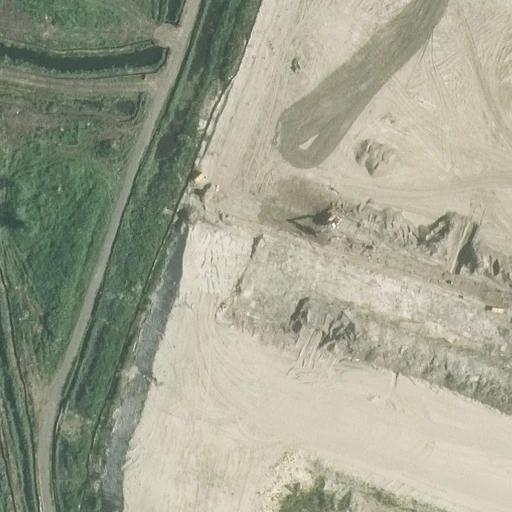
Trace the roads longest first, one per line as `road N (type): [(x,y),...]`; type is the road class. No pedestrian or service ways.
road 1 (unclassified): [(48,511),(43,451),(68,359),(193,0)]
road 2 (residential): [(193,316),(511,425)]
road 3 (residential): [(511,306),(230,206)]
road 4 (residential): [(230,206),(300,0)]
road 5 (residential): [(130,511),(193,316)]
